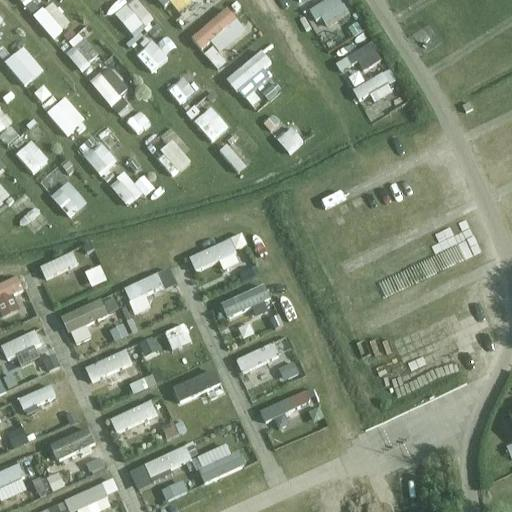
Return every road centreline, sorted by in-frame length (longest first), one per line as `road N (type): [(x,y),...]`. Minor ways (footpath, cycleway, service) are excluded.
road 1 (unclassified): [(511,285),(460,153),(373,0)]
road 2 (unclassified): [(471,511),(480,418),(511,344)]
